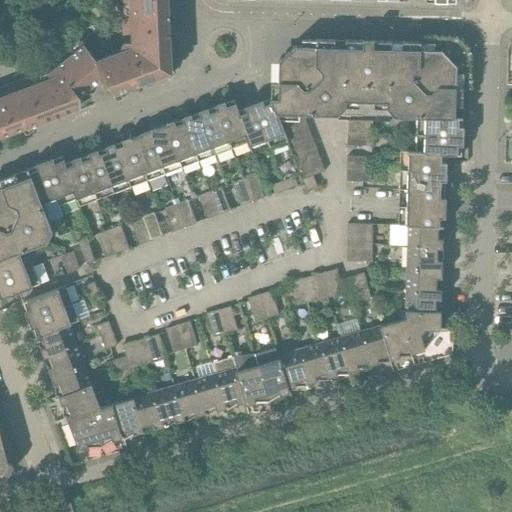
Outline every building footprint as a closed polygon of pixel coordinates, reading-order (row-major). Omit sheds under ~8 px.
[(38,126),(38,125),(70,111),(78,109),(92,106),(90,101),(83,103),(79,98),(103,79),(115,95),(136,87),(168,75),(167,54),(170,52),(167,0),(123,0),(125,4),(123,44),(121,47),(123,51),(96,61),(84,46),(42,80),(41,76),(23,83),(0,91),(0,138),(2,137),(7,144),(14,138),(12,133),(23,129),(26,134),(29,133),(38,126)] [(367,41),(347,41),(316,40),(315,47),(295,47),(279,62),(278,82),(271,82),(271,100),(276,114),(303,115),(314,115),(338,116),(346,108),(346,102),(366,102),(387,103),(387,109),(394,117),(462,119),(464,55),(453,43),(367,41)] [(253,155),(270,148),(254,106),(238,112),(234,100),(232,101),(248,143),(253,155)] [(287,142),(284,135),(276,114),(271,100),(254,106),(270,148),(287,142)] [(232,150),(248,143),(232,101),(216,107),(232,150)] [(216,156),(232,150),(216,107),(199,114),(216,156)] [(197,162),(216,156),(199,114),(182,120),(197,162)] [(284,135),(307,126),(303,115),(276,114),(284,135)] [(416,135),(462,137),(462,119),(417,118),(416,135)] [(182,168),(197,162),(182,120),(165,126),(182,169),(182,168)] [(347,134),(372,134),(373,122),(348,121),(347,134)] [(164,175),(182,169),(165,126),(149,133),(164,175)] [(289,147),(312,138),(307,126),(284,135),(287,142),(289,147)] [(147,182),(164,175),(149,133),(131,139),(147,182)] [(347,146),(372,147),(372,134),(347,134),(347,146)] [(416,152),(461,154),(462,137),(416,135),(416,152)] [(293,158),(316,149),(312,138),(289,147),(293,158)] [(131,188),(147,182),(131,139),(115,146),(131,188)] [(114,194),(131,188),(115,146),(98,152),(114,194)] [(297,169),(320,160),(316,149),(293,158),(297,169)] [(97,201),(114,194),(98,152),(81,158),(97,201)] [(399,171),(445,172),(445,155),(461,156),(461,154),(416,152),(416,153),(400,152),(399,171)] [(80,207),(97,201),(81,158),(65,164),(63,157),(61,158),(77,200),(80,207)] [(346,170),(371,170),(372,158),(347,157),(346,170)] [(61,206),(77,200),(61,158),(45,164),(61,206)] [(313,176),(325,172),(320,160),(297,169),(302,181),(313,176)] [(44,212),(61,206),(45,164),(28,170),(44,212)] [(52,233),(44,212),(28,170),(0,180),(0,184),(1,188),(0,188),(0,261),(26,251),(27,251),(48,243),(52,233)] [(346,182),(371,183),(371,170),(346,170),(346,182)] [(399,189),(444,190),(445,172),(399,171),(399,189)] [(252,203),(264,198),(255,175),(244,179),(252,203)] [(306,192),(317,187),(313,176),(302,181),(306,192)] [(286,190),(298,186),(294,177),(283,182),(286,190)] [(241,207),(252,203),(244,179),(232,184),(241,207)] [(274,194),(286,190),(283,182),(272,186),(274,194)] [(219,216),(230,211),(221,188),(210,192),(219,216)] [(399,189),(399,199),(398,215),(398,226),(408,227),(443,228),(443,217),(444,200),(444,190),(399,189)] [(207,220),(219,216),(210,192),(198,197),(207,220)] [(185,228),(197,224),(188,201),(176,205),(185,228)] [(173,233),(185,228),(176,205),(164,210),(173,233)] [(151,241),(163,237),(154,214),(142,218),(151,241)] [(140,246),(151,241),(142,218),(131,222),(140,246)] [(347,237),(372,238),(372,225),(347,224),(347,237)] [(118,254),(129,250),(120,226),(109,231),(118,254)] [(408,247),(442,248),(443,239),(444,239),(444,228),(443,228),(408,227),(408,247)] [(106,258),(118,254),(109,231),(97,235),(106,258)] [(347,249),(372,250),(372,238),(347,237),(347,249)] [(78,242),(83,254),(91,251),(87,239),(78,242)] [(407,269),(442,270),(442,261),(443,261),(444,250),(442,249),(442,248),(408,247),(407,269)] [(347,262),(372,263),(372,250),(347,249),(347,262)] [(0,279),(33,267),(27,251),(26,251),(0,261),(0,279)] [(91,251),(83,254),(87,266),(95,263),(91,251)] [(64,266),(76,261),(73,252),(61,257),(64,266)] [(68,274),(79,270),(76,261),(64,266),(68,274)] [(0,299),(19,293),(40,285),(33,267),(0,279),(0,299)] [(406,290),(441,291),(441,290),(443,290),(443,279),(442,279),(442,270),(407,269),(406,290)] [(331,298),(343,294),(340,280),(337,270),(325,273),(331,298)] [(319,301),(331,298),(325,273),(313,276),(319,301)] [(354,285),(366,282),(364,274),(352,277),(354,285)] [(307,304),(319,301),(313,276),(301,280),(307,304)] [(356,294),(354,285),(352,277),(340,280),(343,294),(346,305),(358,302),(356,294)] [(296,307),(307,304),(301,280),(289,283),(296,307)] [(356,294),(368,290),(366,282),(354,285),(356,294)] [(90,297),(99,294),(94,283),(86,286),(90,297)] [(29,320),(71,304),(65,287),(23,303),(29,320)] [(358,302),(371,298),(368,290),(356,294),(358,302)] [(406,311),(441,312),(442,312),(442,301),(441,300),(441,291),(406,290),(406,311)] [(267,319),(279,316),(272,291),(260,295),(267,319)] [(95,309),(103,306),(99,294),(90,297),(95,309)] [(255,323),(267,319),(260,295),(247,299),(255,323)] [(36,338),(69,326),(78,322),(71,304),(29,320),(36,338)] [(226,335),(238,331),(231,307),(219,310),(226,335)] [(214,338),(226,335),(219,310),(206,314),(214,338)] [(402,320),(412,354),(425,350),(423,345),(429,343),(435,335),(435,330),(440,330),(441,312),(406,311),(406,319),(402,320)] [(411,354),(412,354),(402,320),(381,326),(391,360),(400,357),(412,357),(411,354)] [(99,335),(111,330),(108,322),(96,327),(99,335)] [(185,350),(197,346),(190,322),(178,326),(185,350)] [(44,358),(76,345),(69,326),(36,338),(36,339),(34,340),(40,349),(44,358)] [(173,354),(185,350),(178,326),(166,329),(173,354)] [(390,360),(391,360),(381,326),(360,333),(370,366),(379,363),(391,363),(390,360)] [(102,343),(114,338),(111,330),(99,335),(102,343)] [(369,366),(370,366),(360,333),(340,339),(349,372),(358,370),(370,369),(369,366)] [(154,363),(166,359),(159,335),(146,339),(154,363)] [(105,351),(117,346),(114,338),(102,343),(105,351)] [(142,366),(154,363),(146,339),(134,342),(142,366)] [(349,372),(340,339),(319,345),(329,378),(338,376),(350,375),(349,372)] [(130,370),(142,366),(134,342),(123,346),(126,357),(130,370)] [(51,378),(84,366),(76,345),(44,358),(44,359),(41,360),(48,370),(51,378)] [(328,378),(329,378),(319,345),(299,351),(308,384),(317,382),(329,381),(328,378)] [(307,384),(308,384),(299,351),(277,357),(277,360),(287,390),(288,393),(290,393),(289,390),(296,388),(308,387),(307,384)] [(122,372),(130,370),(126,357),(118,360),(122,372)] [(113,375),(122,372),(118,360),(110,362),(113,375)] [(280,396),(288,393),(287,390),(277,360),(258,366),(269,402),(280,396)] [(59,398),(91,386),(84,366),(51,378),(54,386),(56,398),(58,397),(59,398)] [(256,403),(269,402),(258,366),(238,372),(237,368),(236,369),(245,403),(245,406),(256,403)] [(237,405),(245,403),(236,369),(215,375),(225,408),(226,408),(227,411),(237,405)] [(216,411),(225,408),(215,375),(194,381),(204,414),(205,414),(206,417),(216,411)] [(196,417),(204,414),(194,381),(174,387),(183,421),(185,420),(185,423),(196,417)] [(89,411),(100,408),(91,386),(59,398),(62,406),(63,418),(66,417),(66,418),(89,411)] [(174,387),(153,393),(163,427),(164,426),(165,429),(175,423),(183,421),(174,387)] [(154,429),(163,427),(153,393),(132,399),(142,433),(143,432),(144,435),(154,429)] [(134,435),(142,433),(132,399),(111,405),(121,439),(123,438),(123,441),(134,435)] [(112,441),(121,439),(111,405),(100,408),(89,411),(100,448),(101,448),(112,441)] [(88,448),(100,448),(89,411),(66,418),(79,451),(88,448)] [(0,465),(10,471),(13,467),(0,459),(0,455),(4,449),(0,435),(0,465)] [(0,471),(8,476),(10,471),(0,465),(0,471)]
